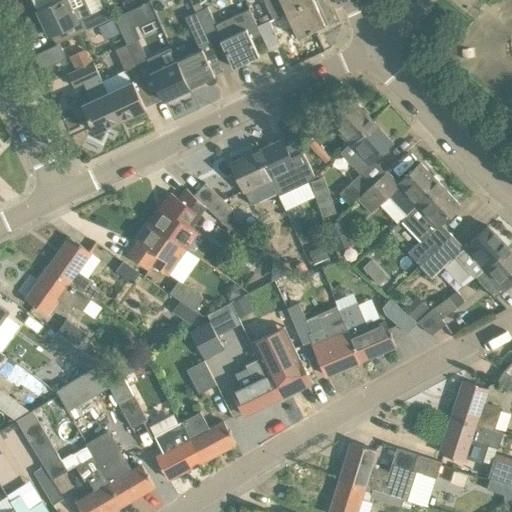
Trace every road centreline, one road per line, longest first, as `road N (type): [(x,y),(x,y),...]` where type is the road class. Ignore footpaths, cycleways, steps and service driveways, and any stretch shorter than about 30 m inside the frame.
road 1 (residential): [(157,511),(260,444),(511,319)]
road 2 (unclassified): [(373,42),(55,192)]
road 3 (unclassified): [(511,198),(385,68),(373,42)]
road 4 (residential): [(55,192),(0,75)]
